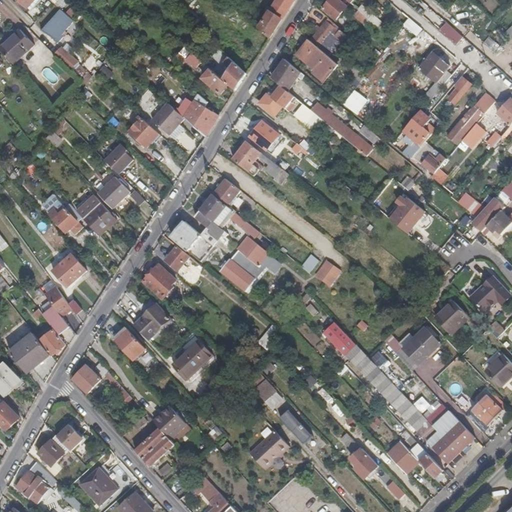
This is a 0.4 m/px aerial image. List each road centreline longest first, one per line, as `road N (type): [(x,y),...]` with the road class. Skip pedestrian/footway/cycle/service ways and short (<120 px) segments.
road 1 (residential): [(59,377),(302,0)]
road 2 (residential): [(59,377),(179,511)]
road 3 (unknown): [(207,150),(335,256)]
road 4 (unknown): [(499,454),(423,373),(439,344)]
